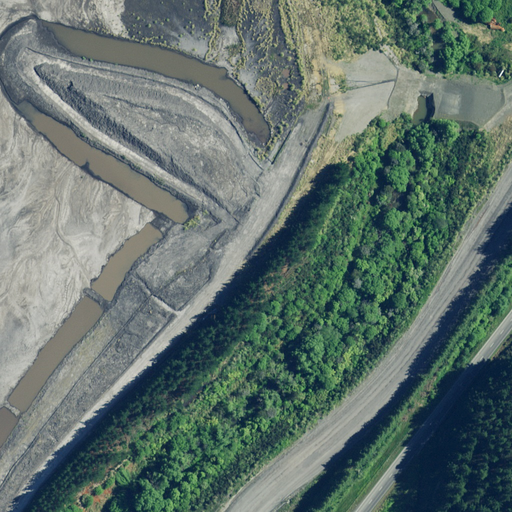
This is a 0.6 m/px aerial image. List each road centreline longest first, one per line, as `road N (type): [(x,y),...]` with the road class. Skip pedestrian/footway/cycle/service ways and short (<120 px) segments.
road 1 (unclassified): [(8,511),(253,236),(317,101)]
road 2 (tertiary): [(250,511),(396,375),(511,200)]
road 3 (tertiary): [(362,511),(511,319)]
